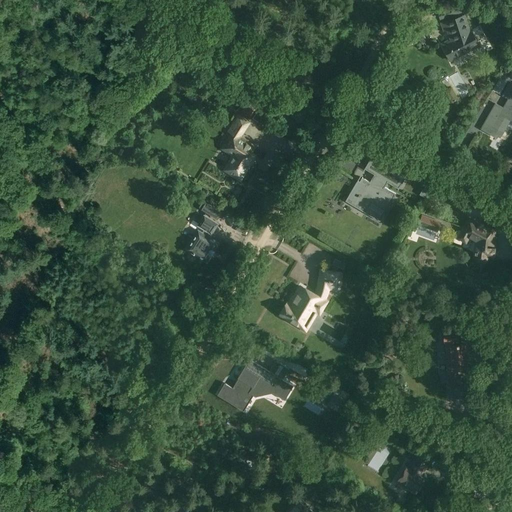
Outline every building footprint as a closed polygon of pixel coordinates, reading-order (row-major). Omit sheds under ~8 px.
[(440,19),(464,12),(462,5),(438,13),(440,19)] [(447,29),(451,38),(441,44),(450,60),(467,51),(468,52),(480,46),(471,30),(470,30),(468,22),(467,22),(464,15),(441,23),(444,30),(447,29)] [(511,84),(510,83),(503,95),(509,99),(504,108),(495,103),(481,129),(489,134),(490,133),(497,137),(498,134),(501,135),(510,119),(511,120),(511,84)] [(246,103),(242,110),(251,116),(255,109),(246,103)] [(230,154),(230,153),(234,155),(227,167),(233,171),(231,174),(240,180),(251,161),(250,160),(254,154),(251,152),(254,148),(236,136),(239,132),(241,134),(248,123),(237,116),(227,132),(232,134),(222,149),(230,154)] [(371,199),(387,209),(396,193),(385,187),(388,182),(399,189),(406,177),(394,169),(392,171),(390,170),(391,168),(372,156),(364,168),(374,174),(370,182),(363,177),(360,181),(358,180),(346,200),(364,211),(371,199)] [(510,176),(511,172),(511,164),(505,161),(500,170),(510,176)] [(434,181),(427,177),(422,186),(424,187),(420,194),(425,197),(434,181)] [(443,193),(448,203),(454,199),(449,190),(443,193)] [(461,199),(472,205),(475,199),(464,192),(461,199)] [(204,216),(197,226),(204,230),(201,234),(200,233),(189,252),(207,263),(218,244),(207,237),(209,234),(211,235),(217,225),(204,216)] [(440,222),(422,216),(419,224),(437,231),(440,222)] [(462,232),(460,231),(457,238),(467,243),(470,237),(479,242),(478,244),(477,245),(476,248),(476,250),(475,250),(475,252),(476,252),(475,255),(475,257),(476,259),(478,260),(480,261),(482,261),(484,261),(486,260),(487,258),(487,256),(494,257),(496,247),(494,247),(494,245),(495,232),(495,230),(494,229),(493,227),(491,227),(490,227),(488,227),(486,228),(469,219),(462,232)] [(290,305),(287,304),(281,315),(301,327),(300,328),(306,332),(318,313),(319,313),(326,301),(323,300),(326,294),(328,287),(338,289),(341,274),(322,271),(321,271),(319,287),(317,291),(315,295),(301,287),(290,305)] [(458,331),(444,332),(444,342),(445,342),(447,375),(446,375),(447,384),(461,384),(460,374),(459,374),(459,371),(468,370),(467,360),(469,360),(468,354),(467,355),(466,344),(457,344),(457,341),(458,341),(458,331)] [(432,352),(441,350),(439,343),(430,345),(432,352)] [(234,389),(225,383),(218,395),(244,411),(253,395),(256,397),(273,393),(285,400),(293,386),(250,359),(238,379),(240,380),(234,389)] [(338,386),(327,404),(338,411),(349,393),(338,386)] [(357,446),(365,450),(369,442),(350,431),(346,437),(358,444),(357,446)] [(408,467),(399,481),(416,492),(424,478),(420,475),(432,457),(421,450),(410,468),(408,467)] [(313,511),(301,502),(292,511),(313,511)]
